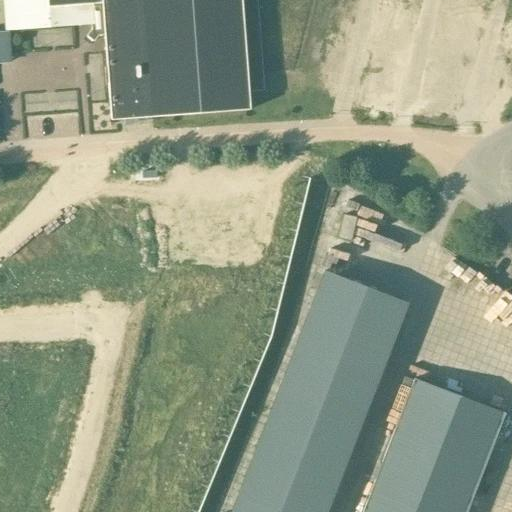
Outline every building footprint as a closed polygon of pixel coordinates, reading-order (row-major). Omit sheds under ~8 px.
[(4,0),(7,30),(92,24),(92,29),(87,35),(94,41),(99,35),(104,34),(111,120),(250,110),(248,92),(265,91),(257,0),(4,0)] [(0,72),(9,72),(6,36),(0,36),(0,72)] [(29,115),(29,136),(65,137),(65,116),(29,115)] [(351,242),(356,217),(343,214),(337,239),(351,242)] [(327,511),(408,300),(325,267),(229,511),(327,511)] [(68,365),(27,353),(20,379),(16,391),(39,398),(42,386),(61,391),(68,365)] [(466,511),(505,413),(413,379),(361,511),(466,511)] [(480,390),(477,399),(505,409),(508,400),(480,390)] [(12,403),(4,430),(50,443),(58,416),(35,409),(39,398),(16,391),(12,403)] [(43,467),(50,443),(9,431),(2,454),(43,467)] [(0,478),(36,490),(43,467),(2,454),(0,460),(0,478)] [(29,511),(36,490),(0,478),(0,511),(4,511),(6,506),(26,511),(29,511)]
